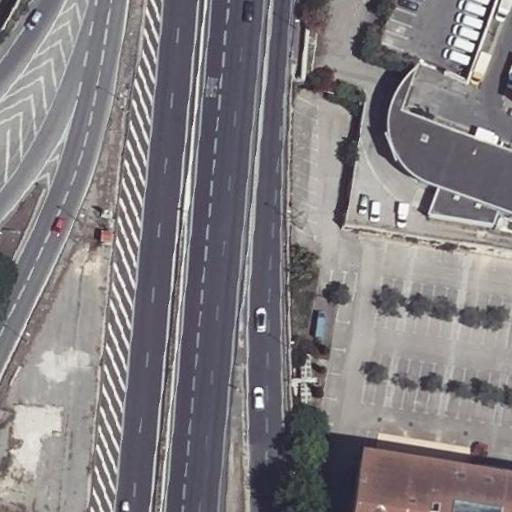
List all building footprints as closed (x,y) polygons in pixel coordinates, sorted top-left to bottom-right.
[(395,98),(390,111),(389,113),(387,130),(394,132),(401,115),(402,115),(410,93),(418,73),(405,84),(401,90),(395,98)] [(511,155),(495,149),(402,115),(401,115),(394,132),(387,130),(389,142),(392,153),(399,167),(405,174),(421,185),(438,193),(428,219),(492,234),(499,215),(511,219),(511,155)] [(312,411),(300,411),(300,433),(312,432),(312,411)] [(359,464),(351,511),(511,511),(511,488),(507,488),(470,482),(359,464)] [(510,472),(473,466),(470,482),(507,488),(510,472)]
